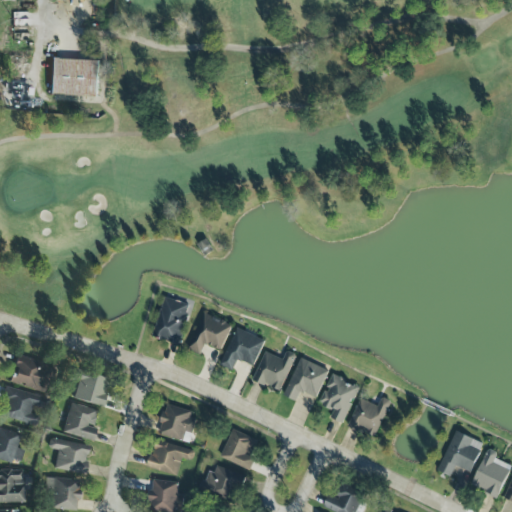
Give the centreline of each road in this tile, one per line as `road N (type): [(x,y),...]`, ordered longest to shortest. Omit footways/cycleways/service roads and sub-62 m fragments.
road 1 (residential): [(0,321),(176,375),(458,511)]
road 2 (residential): [(297,436),(270,492),(276,511),(302,506),(326,450)]
road 3 (residential): [(152,368),(117,511)]
